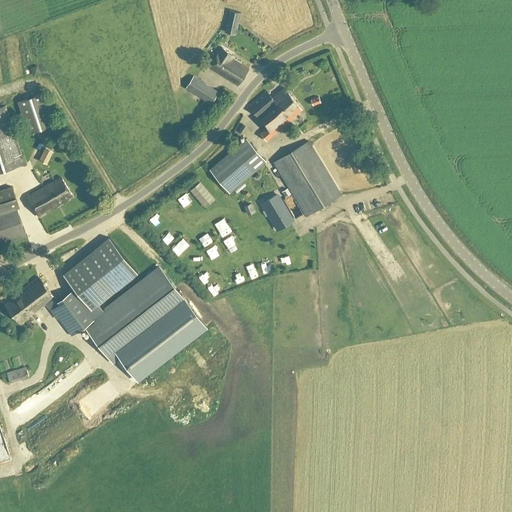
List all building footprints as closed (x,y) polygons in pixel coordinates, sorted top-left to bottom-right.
[(238,28),(241,13),(230,10),(226,25),(227,25),(226,32),(235,34),(237,28),(238,28)] [(238,86),(248,67),(232,58),(233,55),(222,48),(209,69),(238,86)] [(211,105),(219,92),(194,75),(186,88),(211,105)] [(268,141),(303,110),(285,88),(273,99),(267,92),(249,106),(268,128),(262,134),(268,141)] [(29,133),(53,125),(43,94),(19,102),(29,133)] [(0,172),(25,164),(6,106),(0,107),(0,172)] [(298,125),(303,122),(300,116),(295,118),(298,125)] [(230,194),(267,162),(246,137),(209,169),(230,194)] [(307,216),(341,195),(309,141),(274,162),(307,216)] [(39,217),(74,197),(62,177),(28,196),(39,217)] [(208,208),(218,201),(202,179),(193,186),(208,208)] [(0,214),(20,208),(13,187),(0,190),(0,214)] [(273,222),(288,214),(277,195),(262,204),(273,222)] [(248,215),(255,212),(252,203),(244,206),(248,215)] [(170,206),(164,209),(170,221),(176,218),(170,206)] [(0,241),(1,245),(27,235),(18,210),(0,215),(0,241)] [(24,214),(28,227),(37,224),(33,211),(24,214)] [(228,217),(212,226),(219,239),(235,230),(228,217)] [(205,234),(210,244),(217,241),(212,231),(205,234)] [(226,245),(235,239),(232,234),(223,240),(226,245)] [(110,238),(64,275),(75,288),(60,300),(57,296),(54,297),(45,305),(57,320),(58,319),(73,337),(85,327),(113,363),(189,303),(160,267),(104,312),(99,305),(138,274),(110,238)] [(227,246),(231,250),(237,245),(233,241),(227,246)] [(54,297),(47,288),(39,277),(19,292),(20,293),(5,305),(20,324),(45,305),(54,297)] [(158,388),(187,372),(178,357),(167,363),(162,354),(145,363),(158,388)] [(60,396),(90,375),(82,363),(52,384),(60,396)] [(8,374),(11,384),(30,378),(27,368),(8,374)] [(20,421),(39,411),(34,401),(15,411),(20,421)]
